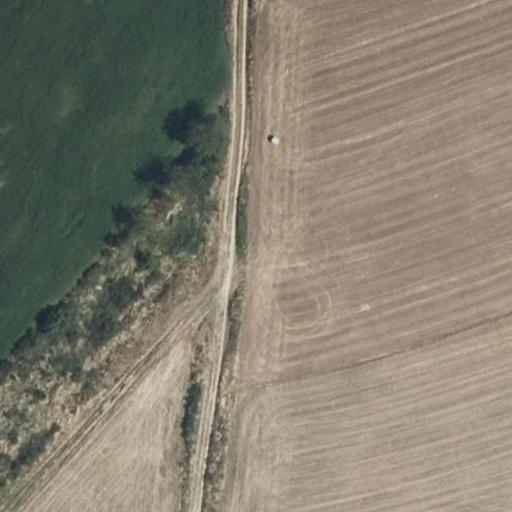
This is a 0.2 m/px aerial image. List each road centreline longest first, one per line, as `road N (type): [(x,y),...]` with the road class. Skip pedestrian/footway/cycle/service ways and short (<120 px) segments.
road 1 (track): [(242,0),(225,284),(195,511)]
road 2 (track): [(225,284),(8,511)]
